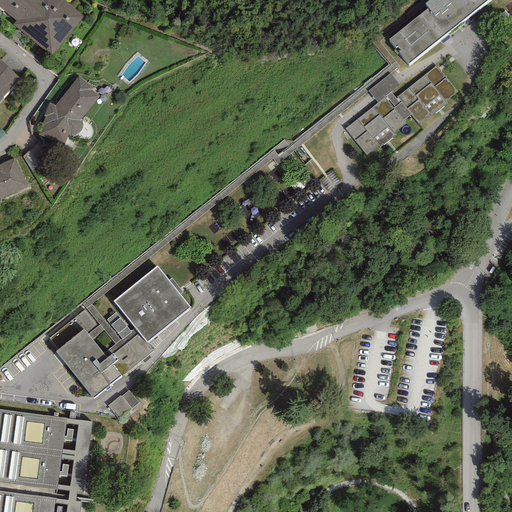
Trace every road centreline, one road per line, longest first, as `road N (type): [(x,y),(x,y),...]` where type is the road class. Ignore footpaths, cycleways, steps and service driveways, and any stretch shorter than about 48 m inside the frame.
road 1 (unclassified): [(470,511),(469,305),(462,293)]
road 2 (residential): [(0,148),(52,81),(0,39)]
road 3 (unclassified): [(462,293),(511,172)]
road 4 (unclassified): [(449,0),(511,109)]
